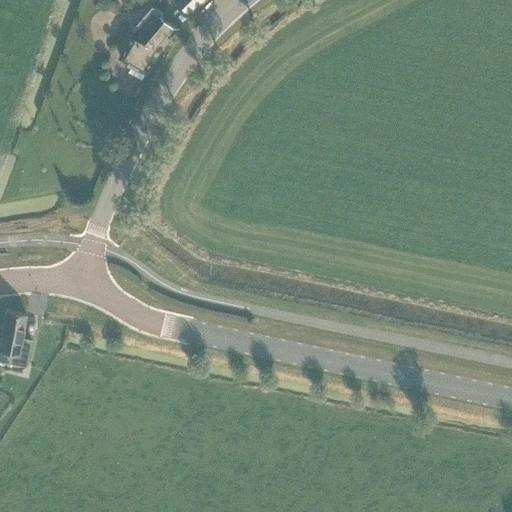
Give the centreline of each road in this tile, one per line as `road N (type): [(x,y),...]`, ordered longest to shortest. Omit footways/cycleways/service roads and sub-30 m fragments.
road 1 (tertiary): [(511,400),(161,326),(82,287)]
road 2 (tertiary): [(82,287),(127,159),(185,64),(254,0)]
